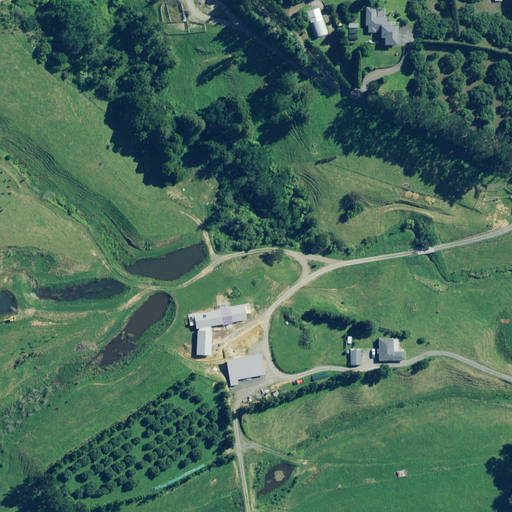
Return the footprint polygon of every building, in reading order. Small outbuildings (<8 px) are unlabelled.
[(328,32),(319,7),(308,11),(317,37),(328,32)] [(328,7),(323,10),(327,17),(332,14),(328,7)] [(398,25),(390,25),(390,21),(387,21),(387,17),(376,17),(377,7),(367,7),(366,25),(368,25),(368,32),(377,32),(377,28),(381,28),(381,37),(385,37),(385,44),(398,44),(398,25)] [(358,32),(358,23),(349,22),(349,32),(358,32)] [(328,107),(325,93),(312,97),(316,115),(325,112),(324,108),(328,107)] [(497,214),(494,190),(481,192),(482,196),(486,196),(489,215),(497,214)] [(379,354),(379,360),(405,361),(405,351),(393,351),(393,339),(379,338),(379,349),(377,349),(377,354),(379,354)] [(360,351),(351,350),(350,365),(360,365),(360,351)]
